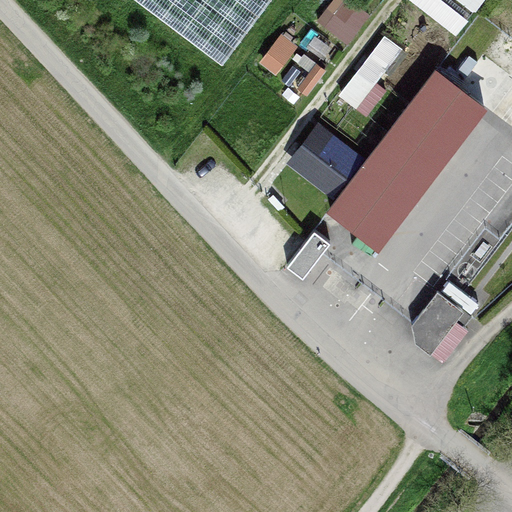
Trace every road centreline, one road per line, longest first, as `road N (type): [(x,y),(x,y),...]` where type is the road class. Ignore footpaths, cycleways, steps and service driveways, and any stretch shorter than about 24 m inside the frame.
road 1 (residential): [(0,4),(222,240),(426,426),(500,472)]
road 2 (track): [(409,406),(511,316)]
